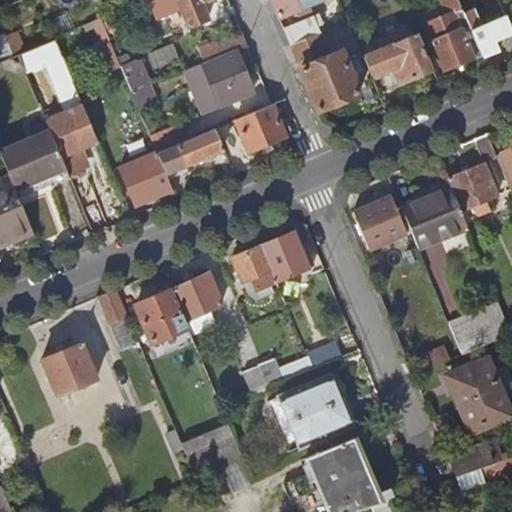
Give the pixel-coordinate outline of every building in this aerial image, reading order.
[(164,0),(166,4),(175,0),(179,0),(191,28),(211,19),(204,2),(208,0),(164,0)] [(272,0),(281,19),(304,9),(307,14),(313,11),(311,6),(325,0),(272,0)] [(442,0),(449,16),(425,26),(445,73),(482,57),(465,16),(458,0),(442,0)] [(465,16),(482,57),(483,60),(500,53),(496,44),(511,37),(511,33),(506,19),(484,28),(478,11),(465,16)] [(321,17),(286,32),(292,46),(321,34),(318,28),(325,25),(321,17)] [(37,30),(9,42),(14,57),(20,54),(44,45),(37,30)] [(200,52),(205,64),(238,50),(249,46),(243,33),(230,38),(218,43),(200,52)] [(292,46),(319,113),(361,96),(343,52),(331,57),(321,34),(292,46)] [(365,60),(372,78),(393,69),(400,86),(435,72),(420,37),(365,60)] [(51,130),(69,174),(84,168),(77,151),(99,142),(57,39),(44,45),(20,54),(27,73),(36,69),(49,64),(69,112),(63,114),(60,108),(53,111),(47,97),(39,100),(51,130)] [(203,65),(221,108),(255,93),(238,50),(205,64),(203,65)] [(107,57),(120,89),(130,85),(120,61),(116,53),(107,57)] [(120,61),(130,85),(134,94),(143,90),(129,58),(120,61)] [(27,73),(33,86),(42,82),(36,69),(27,73)] [(237,121),(251,153),(287,138),(274,106),(237,121)] [(184,125),(152,138),(158,154),(191,140),(184,125)] [(51,130),(0,150),(0,151),(10,175),(17,193),(49,179),(52,187),(71,179),(69,174),(51,130)] [(191,140),(158,154),(169,181),(189,172),(187,167),(225,152),(216,130),(191,140)] [(475,140),(485,164),(486,163),(492,161),(499,158),(490,134),(475,140)] [(511,149),(503,153),(511,175),(511,149)] [(122,170),(137,206),(174,191),(169,181),(158,154),(122,170)] [(486,163),(496,186),(502,184),(492,161),(486,163)] [(451,184),(463,212),(474,207),(479,217),(493,211),(488,201),(500,196),(496,186),(486,163),(485,164),(449,179),(451,184)] [(0,179),(0,246),(34,232),(17,193),(10,175),(0,179)] [(90,181),(75,187),(76,192),(92,186),(90,181)] [(402,206),(421,251),(471,231),(463,212),(451,184),(402,206)] [(76,192),(94,235),(109,229),(92,186),(76,192)] [(356,214),(371,250),(409,234),(393,197),(356,214)] [(263,247),(279,282),(311,269),(296,233),(263,247)] [(235,259),(245,284),(253,281),(258,291),(273,285),(279,282),(263,247),(235,259)] [(173,291),(190,329),(193,338),(208,331),(202,316),(224,306),(211,275),(173,291)] [(245,284),(250,295),(258,302),(277,294),(273,285),(258,291),(253,281),(245,284)] [(100,297),(123,348),(137,342),(127,318),(128,317),(116,291),(100,297)] [(137,306),(154,344),(190,329),(173,291),(137,306)] [(452,327),(464,355),(511,335),(511,331),(501,306),(452,327)] [(337,343),(309,355),(312,360),(316,370),(344,359),(337,343)] [(44,361),(60,398),(100,381),(83,344),(44,361)] [(422,357),(428,370),(452,360),(447,347),(422,357)] [(260,366),(270,390),(286,383),(276,358),(260,365),(260,366)] [(455,392),(473,435),(511,418),(511,411),(490,359),(452,375),(458,390),(455,392)] [(302,364),(306,374),(316,370),(312,360),(302,364)] [(245,373),(255,396),(270,390),(260,366),(245,373)] [(271,404),(288,443),(350,417),(343,400),(344,399),(346,397),(347,395),(347,393),(347,391),(346,389),(346,387),(344,385),(342,383),(341,383),(339,382),(335,382),(333,377),(271,404)] [(350,417),(288,443),(292,453),(354,426),(350,417)] [(187,449),(201,480),(207,477),(246,460),(230,423),(185,444),(187,449)] [(169,434),(178,453),(187,449),(185,444),(179,430),(169,434)] [(286,484),(297,511),(357,511),(374,506),(386,502),(360,437),(307,459),(313,473),(286,484)] [(449,456),(457,477),(460,476),(483,468),(495,464),(487,443),(449,456)] [(483,468),(488,482),(488,483),(511,474),(511,458),(495,464),(483,468)] [(207,477),(219,501),(257,485),(255,480),(246,460),(207,477)] [(460,476),(464,489),(488,482),(483,468),(460,476)] [(0,511),(13,511),(3,487),(0,487),(0,511)] [(374,506),(375,511),(392,511),(389,501),(386,502),(374,506)]
